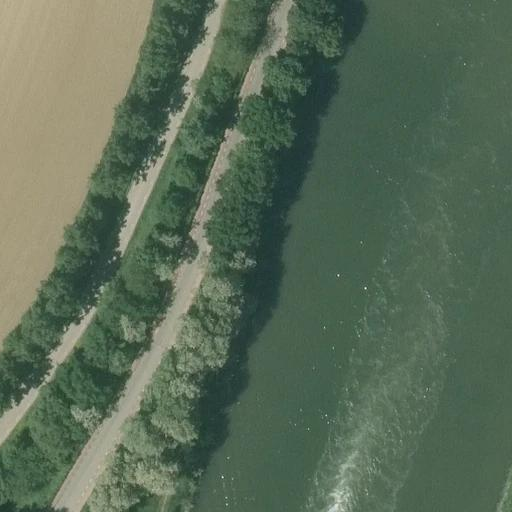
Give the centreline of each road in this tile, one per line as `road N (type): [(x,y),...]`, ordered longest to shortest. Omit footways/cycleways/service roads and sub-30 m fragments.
road 1 (tertiary): [(58,511),(183,276),(289,0)]
road 2 (unclassified): [(214,0),(80,313),(0,429)]
